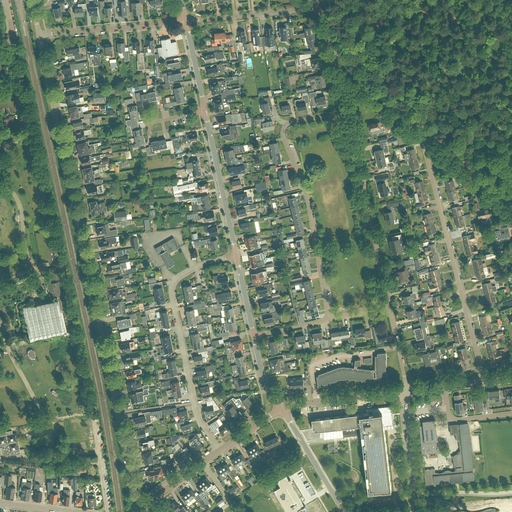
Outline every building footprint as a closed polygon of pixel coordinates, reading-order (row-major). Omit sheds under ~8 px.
[(60,4),(60,7),(54,8),(54,9),(53,9),(54,12),(55,12),(56,17),(62,15),(62,16),(69,16),(68,11),(65,11),(64,5),(63,3),(65,3),(64,0),(56,0),(58,4),(60,4)] [(86,8),(86,10),(90,10),(90,14),(98,14),(97,6),(95,7),(95,3),(89,3),(89,0),(85,0),(86,3),(86,8)] [(119,0),(113,0),(114,6),(117,6),(118,15),(126,14),(125,10),(126,10),(126,6),(125,6),(125,1),(120,1),(119,1),(119,0)] [(133,14),(140,13),(139,3),(143,3),(143,0),(135,0),(136,2),(132,3),(133,14)] [(151,7),(152,7),(152,8),(152,9),(160,7),(160,6),(160,5),(163,4),(161,0),(150,0),(151,7)] [(104,5),(104,1),(99,1),(100,8),(104,8),(105,13),(104,13),(104,15),(105,15),(105,16),(111,16),(111,7),(112,7),(112,4),(107,4),(107,5),(104,5)] [(83,8),(86,8),(86,3),(78,4),(78,5),(75,5),(76,15),(83,15),(83,8)] [(291,40),(307,37),(314,35),(312,27),(310,27),(310,24),(306,25),(307,28),(305,28),(306,32),(296,34),(293,34),(293,28),(289,28),(291,40)] [(291,40),(289,28),(286,28),(286,26),(279,27),(280,35),(280,37),(281,40),(287,39),(287,41),(291,41),(291,40)] [(273,28),(266,28),(266,33),(266,35),(267,35),(267,36),(265,36),(265,37),(263,37),(263,36),(262,36),(263,46),(276,45),(275,35),(273,35),(273,34),(273,28)] [(259,44),(259,46),(263,46),(262,36),(260,37),(259,29),(252,30),(253,30),(253,35),(252,35),(253,44),(253,45),(259,44)] [(242,31),(238,31),(238,34),(238,35),(239,41),(245,41),(245,42),(246,42),(246,37),(245,37),(244,31),(242,31)] [(220,37),(221,41),(226,41),(225,42),(227,43),(230,43),(230,46),(228,46),(229,52),(237,50),(236,47),(235,40),(231,40),(230,35),(226,35),(225,32),(221,33),(221,37),(220,37)] [(217,41),(221,41),(220,37),(221,37),(221,33),(214,33),(215,39),(212,40),(212,45),(217,45),(217,41)] [(314,35),(307,37),(309,46),(310,46),(311,49),(315,48),(314,45),(316,45),(315,39),(314,35)] [(171,42),(170,38),(161,40),(163,47),(158,48),(160,59),(165,58),(165,56),(179,53),(176,41),(171,42)] [(151,40),(151,39),(147,40),(147,44),(147,47),(143,47),(144,52),(148,52),(148,48),(151,48),(151,53),(155,52),(154,40),(151,40)] [(130,53),(137,52),(137,53),(138,60),(137,60),(138,69),(142,69),(143,72),(145,71),(145,69),(144,55),(140,55),(140,52),(140,47),(140,42),(139,42),(138,41),(135,41),(135,40),(134,40),(133,41),(132,41),(133,46),(129,46),(130,53)] [(125,52),(124,42),(124,41),(120,41),(120,42),(117,43),(118,45),(117,45),(117,49),(118,48),(118,53),(122,53),(122,52),(124,53),(125,60),(129,60),(129,58),(129,52),(125,52)] [(110,45),(110,43),(105,44),(104,44),(104,45),(104,46),(104,47),(105,47),(106,55),(109,55),(110,55),(110,56),(112,56),(112,55),(113,55),(112,45),(110,45)] [(94,64),(101,64),(101,59),(100,53),(97,54),(97,45),(89,46),(90,57),(93,56),(94,64)] [(78,47),(78,46),(76,47),(76,48),(67,50),(67,51),(66,51),(67,54),(68,54),(69,59),(75,57),(76,61),(84,59),(83,55),(81,56),(79,47),(78,47)] [(214,53),(204,55),(206,61),(216,59),(224,57),(222,51),(217,52),(217,51),(214,52),(214,53)] [(311,54),(304,54),(300,55),(300,58),(296,58),(298,65),(307,63),(308,66),(312,65),(312,67),(322,65),(321,61),(320,61),(319,58),(311,59),(311,58),(311,54)] [(175,62),(174,58),(165,60),(166,66),(171,65),(172,68),(180,67),(179,61),(175,62)] [(83,62),(76,63),(77,66),(71,67),(70,66),(64,68),(65,77),(75,75),(74,69),(84,68),(83,66),(88,66),(87,61),(83,62)] [(223,66),(223,63),(216,64),(217,67),(207,69),(209,76),(212,75),(213,76),(219,75),(218,73),(224,72),(223,70),(225,69),(224,66),(223,66)] [(167,72),(160,74),(160,77),(167,76),(168,82),(173,81),(173,80),(182,78),(181,72),(173,74),(172,71),(167,72)] [(323,76),(322,74),(315,76),(311,77),(312,80),(315,80),(314,79),(315,79),(317,87),(325,86),(324,81),(325,81),(325,80),(326,79),(326,76),(324,76),(324,75),(323,76)] [(79,84),(78,77),(78,76),(72,78),(73,80),(65,82),(66,86),(65,86),(66,89),(74,88),(74,87),(78,86),(78,84),(79,84)] [(224,86),(226,86),(225,81),(224,82),(224,80),(218,81),(214,82),(210,83),(212,89),(224,86)] [(176,95),(183,93),(182,86),(180,87),(179,84),(171,86),(172,89),(174,89),(176,95)] [(224,86),(212,89),(213,94),(217,93),(217,94),(221,93),(226,91),(226,89),(227,88),(226,86),(224,86)] [(150,100),(157,99),(156,97),(162,96),(160,90),(160,88),(154,89),(154,91),(148,93),(150,100)] [(106,100),(105,91),(94,92),(95,101),(106,100)] [(73,94),(67,95),(69,102),(74,101),(74,102),(80,101),(78,92),(73,94)] [(150,100),(148,93),(142,94),(142,92),(135,93),(137,101),(142,100),(143,102),(150,100)] [(10,100),(9,93),(0,94),(0,106),(8,105),(9,111),(16,110),(14,100),(10,100)] [(183,103),(183,101),(185,100),(185,99),(186,99),(185,96),(184,96),(183,93),(176,95),(177,101),(175,101),(168,102),(168,104),(167,104),(168,107),(183,103)] [(295,99),(295,101),(295,105),(297,105),(298,110),(306,108),(305,103),(309,102),(308,94),(302,95),(302,97),(295,99)] [(317,98),(316,95),(311,96),(312,101),(316,101),(317,104),(317,106),(322,105),(326,104),(325,96),(317,98)] [(215,106),(224,104),(223,102),(228,101),(227,97),(222,99),(222,98),(214,100),(215,106)] [(264,114),(268,113),(268,112),(270,111),(268,105),(272,104),(270,97),(264,98),(265,103),(261,104),(264,114)] [(130,113),(138,111),(136,104),(134,105),(132,98),(125,99),(126,108),(129,107),(130,113)] [(291,111),(290,106),(293,105),(292,98),(287,99),(288,104),(281,106),(282,107),(281,107),(281,110),(282,110),(283,113),(291,111)] [(127,126),(138,124),(137,119),(139,118),(138,111),(130,113),(131,119),(126,120),(127,126)] [(238,122),(236,114),(230,114),(230,113),(225,114),(226,116),(225,116),(218,118),(219,122),(220,122),(220,124),(227,122),(227,121),(232,120),(232,124),(238,122)] [(260,124),(260,125),(263,124),(264,131),(268,130),(268,129),(273,128),(272,121),(265,122),(264,118),(259,119),(253,120),(254,125),(260,124)] [(381,125),(380,122),(369,124),(370,130),(371,130),(373,134),(376,132),(375,129),(383,127),(383,128),(388,132),(392,127),(390,125),(388,127),(384,124),(381,125)] [(135,137),(143,135),(141,128),(139,129),(138,124),(127,126),(130,126),(132,131),(134,131),(135,137)] [(223,133),(222,133),(223,137),(226,136),(227,139),(236,137),(235,133),(237,132),(236,125),(231,126),(230,126),(230,128),(226,129),(226,130),(222,131),(223,133)] [(91,133),(90,129),(84,130),(80,131),(75,132),(77,139),(85,137),(84,134),(91,133)] [(198,139),(197,133),(192,134),(192,133),(190,133),(189,134),(189,135),(189,134),(188,134),(173,137),(176,152),(182,151),(181,142),(185,142),(185,144),(187,145),(190,145),(191,143),(190,141),(190,140),(198,139)] [(143,135),(135,137),(136,143),(134,143),(135,147),(143,145),(142,143),(144,142),(143,135)] [(338,205),(346,203),(343,189),(345,188),(335,135),(326,137),(332,170),(323,171),(324,176),(331,174),(331,177),(313,180),(315,192),(333,188),(334,194),(333,194),(334,202),(335,201),(336,203),(338,203),(338,205)] [(158,140),(160,148),(166,147),(167,149),(173,148),(172,140),(166,141),(165,139),(158,140)] [(154,149),(160,148),(158,140),(152,142),(152,144),(150,145),(150,146),(147,147),(149,154),(155,153),(154,149)] [(79,149),(94,146),(98,145),(97,143),(89,145),(88,141),(85,142),(78,144),(79,149)] [(271,153),(279,152),(277,142),(270,144),(271,149),(263,150),(264,154),(271,153)] [(380,158),(384,157),(383,152),(388,151),(387,147),(386,142),(381,143),(382,150),(375,151),(375,154),(374,154),(375,158),(376,158),(376,159),(380,158)] [(226,157),(235,155),(234,153),(241,151),(241,149),(244,148),(243,145),(233,146),(234,150),(232,150),(232,149),(225,150),(226,157)] [(94,146),(79,149),(80,155),(87,153),(87,154),(91,154),(90,151),(88,152),(88,150),(95,149),(94,146)] [(407,152),(403,153),(405,161),(409,160),(417,158),(414,148),(407,150),(407,152)] [(175,153),(177,164),(183,163),(181,152),(175,153)] [(279,152),(271,153),(273,162),(281,161),(279,152)] [(97,160),(96,155),(91,157),(90,156),(81,158),(82,164),(86,163),(87,164),(91,163),(91,161),(97,160)] [(226,157),(228,163),(235,162),(235,165),(243,163),(242,159),(238,160),(237,157),(235,158),(235,155),(226,157)] [(187,168),(199,165),(198,158),(189,160),(188,157),(184,157),(186,163),(187,168)] [(377,159),(377,162),(378,166),(386,165),(386,167),(389,166),(389,167),(388,167),(389,170),(395,169),(394,166),(393,162),(385,162),(384,157),(380,158),(376,159),(377,159)] [(417,158),(409,160),(412,169),(419,167),(417,158)] [(248,168),(247,162),(244,163),(243,163),(235,165),(236,166),(229,168),(230,174),(245,171),(245,168),(248,168)] [(194,176),(197,175),(198,176),(200,176),(200,175),(201,174),(199,165),(187,168),(185,168),(185,172),(191,175),(191,172),(193,172),(194,176)] [(83,169),(84,175),(99,172),(98,169),(92,170),(92,167),(83,169)] [(280,180),(288,178),(286,169),(279,170),(280,180)] [(99,175),(99,172),(84,175),(86,182),(94,180),(94,177),(99,175)] [(235,189),(238,187),(238,186),(242,186),(240,177),(234,178),(234,180),(232,181),(233,187),(234,187),(235,189)] [(288,178),(280,180),(282,189),(290,188),(288,178)] [(467,185),(467,186),(468,186),(472,189),(476,185),(469,179),(467,185)] [(448,191),(455,189),(453,180),(445,182),(448,191)] [(257,191),(267,188),(265,181),(255,183),(257,191)] [(387,194),(387,193),(390,192),(389,188),(386,188),(385,183),(383,183),(383,181),(379,182),(380,184),(379,184),(381,195),(387,194)] [(417,192),(425,190),(422,181),(415,183),(417,192)] [(198,184),(197,182),(182,185),(177,186),(177,185),(172,186),(175,197),(184,195),(183,191),(187,190),(195,188),(197,188),(198,191),(200,191),(209,189),(207,183),(202,184),(199,184),(199,183),(198,184)] [(102,188),(101,185),(97,186),(97,185),(88,187),(88,190),(89,194),(98,192),(98,189),(102,188)] [(247,201),(247,200),(248,200),(247,196),(253,195),(252,188),(244,189),(245,193),(235,195),(236,202),(244,201),(244,202),(247,201)] [(455,189),(448,191),(450,200),(457,198),(455,189)] [(425,190),(417,192),(420,201),(427,200),(425,190)] [(194,204),(209,201),(208,194),(198,196),(199,200),(194,201),(194,204)] [(291,207),(298,205),(296,197),(291,198),(290,194),(281,196),(282,201),(289,199),(289,200),(289,204),(290,204),(291,207)] [(324,196),(330,232),(339,230),(338,224),(342,223),(344,231),(351,229),(346,205),(339,206),(341,217),(336,218),(332,195),(324,196)] [(209,201),(194,204),(195,207),(197,206),(197,210),(210,207),(209,201)] [(389,212),(385,212),(387,223),(393,222),(392,216),(394,216),(393,208),(403,205),(402,201),(387,205),(389,212)] [(479,211),(478,208),(479,208),(477,202),(473,203),(475,209),(476,215),(478,214),(479,219),(481,218),(483,224),(488,222),(486,217),(492,215),(490,208),(479,211)] [(244,216),(243,214),(247,214),(246,212),(257,209),(256,203),(249,204),(244,205),(244,208),(238,209),(239,215),(240,217),(244,216)] [(110,205),(105,206),(91,209),(93,215),(99,214),(102,214),(101,211),(107,210),(111,209),(110,205)] [(293,216),(300,214),(298,205),(291,207),(292,210),(291,210),(292,214),(293,214),(293,216)] [(454,217),(462,215),(461,214),(459,206),(452,208),(454,217)] [(115,221),(127,219),(126,210),(114,212),(115,221)] [(215,218),(214,212),(200,215),(201,219),(206,217),(207,220),(215,218)] [(426,224),(433,223),(431,213),(423,215),(426,224)] [(295,224),(302,223),(300,214),(293,216),(293,218),(293,222),(294,221),(295,224)] [(462,215),(454,217),(457,227),(464,225),(462,216),(462,215)] [(495,231),(497,239),(502,238),(510,236),(508,228),(509,226),(511,227),(511,225),(511,218),(508,225),(499,227),(500,230),(495,231)] [(241,223),(241,226),(241,229),(242,229),(242,230),(250,228),(250,232),(256,230),(254,221),(249,222),(241,223)] [(302,223),(295,224),(296,227),(295,228),(296,232),(297,231),(297,233),(304,232),(302,223)] [(433,223),(426,224),(426,226),(428,234),(435,232),(433,223)] [(104,233),(105,236),(118,234),(117,229),(110,230),(111,231),(110,231),(108,224),(105,225),(96,226),(96,229),(97,233),(97,232),(98,234),(104,233)] [(211,228),(211,225),(204,226),(205,232),(209,231),(210,234),(218,233),(217,227),(211,228)] [(55,259),(49,230),(40,232),(35,233),(35,235),(36,237),(41,262),(46,261),(55,259)] [(465,246),(473,244),(472,240),(475,239),(474,234),(470,235),(470,234),(463,236),(465,246)] [(245,243),(254,241),(254,240),(257,239),(256,235),(246,237),(246,240),(245,240),(245,241),(245,243)] [(109,247),(110,246),(112,246),(112,243),(117,242),(115,236),(113,237),(108,238),(105,238),(106,241),(100,242),(101,245),(100,246),(99,246),(99,247),(100,247),(100,248),(101,248),(106,247),(108,247),(109,247)] [(174,251),(180,247),(174,237),(155,248),(159,256),(161,255),(168,268),(174,264),(169,253),(174,250),(174,251)] [(213,249),(218,248),(217,239),(212,240),(211,238),(200,240),(200,239),(194,240),(195,247),(199,247),(198,245),(207,243),(208,247),(212,246),(213,249)] [(298,249),(305,247),(303,238),(296,240),(297,242),(294,242),(295,246),(297,246),(298,249)] [(393,253),(401,251),(399,239),(390,241),(393,253)] [(245,243),(246,246),(247,247),(248,246),(248,249),(258,247),(257,241),(254,241),(245,243)] [(429,255),(437,253),(434,243),(429,245),(427,245),(428,247),(424,248),(425,254),(429,253),(429,255)] [(473,244),(465,246),(468,255),(475,253),(477,252),(476,247),(474,247),(473,244)] [(300,257),(307,256),(305,247),(298,249),(299,251),(298,252),(299,256),(300,255),(300,257)] [(115,255),(114,251),(109,252),(106,253),(102,254),(102,256),(101,256),(102,260),(106,260),(107,260),(111,259),(110,256),(115,255)] [(251,261),(263,258),(262,252),(250,255),(251,261)] [(437,253),(429,255),(430,256),(432,264),(439,262),(437,253)] [(302,266),(309,264),(307,256),(300,257),(301,259),(300,259),(301,263),(302,266)] [(264,263),(263,258),(251,261),(252,267),(263,264),(264,264),(264,263)] [(475,270),(483,268),(480,258),(473,260),(475,270)] [(149,259),(144,262),(147,268),(152,265),(149,259)] [(409,277),(407,268),(407,266),(414,265),(413,259),(404,261),(406,267),(404,268),(404,270),(398,271),(399,276),(398,276),(398,279),(399,279),(400,281),(401,282),(402,282),(410,280),(409,277)] [(109,273),(113,272),(113,270),(121,268),(125,267),(124,262),(120,263),(108,266),(109,273)] [(309,264),(302,266),(303,269),(302,269),(303,273),(304,273),(304,275),(311,273),(309,264)] [(61,284),(58,269),(58,268),(57,268),(57,267),(56,267),(47,269),(48,273),(45,274),(46,282),(47,284),(49,293),(50,299),(52,298),(52,300),(50,301),(49,301),(46,302),(40,303),(39,303),(35,304),(35,303),(35,302),(34,301),(30,298),(28,301),(21,303),(29,340),(65,332),(67,338),(71,337),(71,334),(72,333),(67,310),(66,307),(61,284),(61,283),(61,284)] [(483,268),(475,270),(478,279),(485,277),(483,268)] [(432,281),(440,279),(437,269),(430,271),(432,281)] [(128,278),(128,277),(132,276),(132,273),(129,274),(127,274),(116,276),(110,277),(112,283),(117,282),(118,285),(125,284),(123,279),(128,278)] [(219,278),(218,274),(213,276),(214,279),(215,279),(217,287),(221,286),(220,284),(224,283),(225,284),(228,283),(228,282),(229,282),(228,276),(219,278)] [(440,279),(432,281),(435,290),(442,288),(440,279)] [(305,290),(312,288),(310,280),(303,281),(304,283),(303,283),(304,287),(305,287),(305,290)] [(149,284),(150,290),(154,289),(156,295),(158,295),(164,294),(162,286),(161,287),(160,282),(149,284)] [(259,295),(268,294),(271,293),(270,289),(270,287),(273,287),(272,282),(264,284),(264,287),(265,288),(258,290),(259,295)] [(483,284),(485,293),(494,291),(497,290),(495,285),(491,286),(490,282),(483,284)] [(192,292),(196,292),(203,290),(201,284),(196,286),(196,288),(192,289),(191,285),(183,286),(185,294),(192,292)] [(407,288),(409,287),(408,284),(399,286),(401,294),(408,293),(407,288)] [(411,306),(416,305),(416,301),(414,302),(413,299),(416,298),(415,293),(419,292),(418,285),(411,286),(413,293),(409,294),(409,295),(403,296),(405,303),(410,302),(411,306)] [(126,298),(132,297),(137,296),(136,292),(126,294),(126,291),(123,292),(122,288),(118,289),(115,290),(110,292),(110,295),(110,298),(111,298),(125,295),(126,298)] [(307,299),(314,297),(312,288),(305,290),(306,293),(305,293),(306,297),(307,297),(307,299)] [(222,293),(221,290),(211,292),(212,295),(216,294),(217,301),(222,300),(222,299),(232,297),(231,291),(222,293)] [(494,291),(485,293),(488,303),(495,301),(493,292),(494,292),(494,291)] [(192,292),(185,294),(186,301),(194,299),(193,295),(196,295),(196,292),(192,292)] [(158,295),(156,295),(157,305),(163,303),(163,302),(165,301),(164,294),(158,295)] [(435,306),(442,305),(440,295),(432,297),(435,306)] [(309,307),(316,306),(314,297),(307,299),(308,301),(307,301),(308,305),(309,305),(309,307)] [(113,309),(125,306),(124,300),(111,303),(113,309)] [(272,305),(271,301),(268,302),(260,303),(262,310),(269,308),(270,312),(278,310),(277,306),(274,307),(274,305),(272,305)] [(416,305),(411,306),(412,309),(406,311),(408,318),(414,317),(421,316),(419,310),(416,311),(415,308),(417,308),(416,305)] [(442,305),(435,306),(437,316),(445,314),(442,305)] [(125,306),(113,309),(114,314),(126,312),(125,306)] [(316,306),(309,307),(310,311),(306,311),(307,315),(311,314),(311,317),(318,315),(316,306)] [(226,316),(234,314),(233,310),(232,307),(225,309),(226,316)] [(188,317),(195,316),(193,309),(186,310),(188,317)] [(156,320),(168,318),(167,311),(160,312),(161,317),(159,318),(159,317),(156,317),(156,320)] [(266,325),(274,323),(273,320),(280,318),(279,311),(272,312),(273,316),(270,317),(264,319),(266,325)] [(118,326),(119,326),(120,327),(128,325),(132,325),(131,319),(137,318),(136,313),(126,315),(127,318),(118,320),(119,323),(118,323),(118,326)] [(225,323),(235,321),(235,319),(235,318),(234,314),(226,316),(227,319),(224,320),(225,323)] [(479,316),(482,326),(489,324),(489,321),(491,321),(490,314),(479,316)] [(195,316),(188,317),(189,325),(196,323),(195,316)] [(170,325),(168,318),(156,320),(157,323),(160,323),(160,322),(162,321),(163,326),(170,325)] [(237,328),(235,321),(225,323),(224,323),(225,331),(237,328)] [(414,328),(416,339),(421,338),(424,337),(427,336),(425,327),(427,326),(426,321),(418,323),(419,327),(414,328)] [(452,333),(461,331),(458,322),(451,323),(453,332),(452,332),(452,333)] [(489,324),(482,326),(484,335),(492,333),(489,325),(489,324)] [(381,343),(380,341),(387,339),(385,332),(378,333),(376,325),(372,326),(375,344),(381,343)] [(137,331),(136,326),(129,327),(129,330),(128,330),(121,331),(122,339),(130,337),(129,333),(137,331)] [(364,331),(364,327),(354,329),(356,336),(364,335),(365,338),(371,337),(370,330),(364,331)] [(339,331),(340,338),(341,340),(348,338),(349,340),(350,340),(351,345),(355,344),(352,335),(349,335),(348,329),(339,331)] [(335,341),(341,340),(340,338),(339,331),(330,333),(331,338),(327,339),(328,345),(335,344),(335,341)] [(461,331),(452,333),(452,334),(454,334),(456,342),(463,340),(461,331)] [(193,341),(200,340),(198,332),(191,334),(190,334),(190,338),(192,338),(193,341)] [(328,345),(327,339),(325,339),(325,338),(322,339),(322,338),(321,332),(312,334),(313,343),(320,342),(321,347),(326,346),(328,345)] [(163,344),(171,343),(170,335),(162,337),(163,344)] [(305,342),(304,335),(295,336),(297,343),(302,342),(303,347),(309,346),(308,341),(305,342)] [(421,338),(422,342),(414,344),(416,351),(426,348),(425,344),(429,344),(428,339),(434,338),(434,335),(427,336),(424,337),(421,338)] [(282,346),(289,344),(288,338),(273,340),(274,341),(269,342),(272,353),(278,352),(277,346),(282,345),(282,346)] [(201,339),(200,340),(193,341),(194,348),(201,347),(201,348),(204,348),(202,339),(201,339)] [(241,339),(233,341),(233,339),(230,339),(230,341),(224,342),(225,348),(229,347),(242,344),(241,339)] [(131,350),(130,347),(135,346),(134,341),(121,344),(121,345),(120,346),(121,347),(121,348),(122,351),(128,350),(131,350)] [(489,352),(496,350),(496,349),(493,341),(486,343),(489,352)] [(171,343),(163,344),(164,348),(162,348),(163,354),(165,353),(165,352),(173,350),(171,343)] [(227,356),(234,354),(234,351),(243,349),(242,344),(229,347),(230,353),(227,353),(227,356)] [(460,359),(467,357),(465,348),(458,350),(460,359)] [(207,350),(201,351),(202,354),(194,356),(196,363),(206,361),(205,357),(208,356),(207,350)] [(496,350),(489,352),(491,361),(498,360),(498,358),(501,358),(500,351),(496,351),(496,350)] [(435,369),(436,371),(442,370),(438,351),(423,354),(425,363),(427,370),(435,369)] [(140,352),(132,354),(132,355),(130,356),(124,358),(125,361),(124,362),(124,364),(125,364),(125,365),(130,364),(131,364),(133,364),(133,363),(134,363),(133,359),(142,357),(140,352)] [(338,367),(323,372),(318,374),(319,376),(316,376),(318,386),(324,385),(324,384),(330,383),(330,382),(336,381),(336,379),(348,378),(349,379),(355,379),(355,380),(361,379),(361,381),(368,380),(368,382),(374,381),(374,378),(376,378),(378,378),(378,380),(387,379),(385,366),(386,366),(386,359),(386,352),(377,353),(377,356),(375,356),(375,369),(373,370),(364,369),(363,368),(358,368),(357,368),(357,365),(361,364),(360,359),(355,360),(355,362),(354,365),(354,367),(344,366),(338,367)] [(236,364),(244,363),(243,355),(236,357),(235,357),(234,354),(227,356),(229,356),(229,360),(235,359),(236,364)] [(275,365),(284,363),(283,357),(278,358),(270,360),(272,366),(275,365)] [(467,357),(460,359),(460,360),(463,369),(470,367),(467,357)] [(169,368),(176,366),(174,359),(167,361),(167,358),(161,359),(162,364),(168,363),(169,368)] [(244,363),(236,364),(238,373),(239,373),(246,372),(244,363)] [(275,365),(272,366),(273,371),(280,369),(280,370),(283,369),(284,372),(290,371),(289,368),(288,368),(287,363),(284,363),(275,365)] [(199,378),(207,376),(210,376),(209,373),(210,372),(210,371),(214,370),(213,364),(207,366),(207,369),(197,371),(199,378)] [(176,366),(169,368),(170,371),(167,371),(167,373),(164,373),(165,379),(174,377),(173,374),(177,373),(176,366)] [(128,377),(136,376),(135,373),(141,372),(141,368),(131,370),(126,371),(127,374),(126,374),(127,377),(128,377)] [(309,375),(308,374),(305,374),(306,379),(303,380),(302,377),(289,379),(290,384),(290,385),(291,384),(293,384),(294,389),(304,388),(303,385),(310,384),(309,375)] [(240,381),(239,378),(234,379),(235,384),(236,384),(237,390),(242,389),(242,387),(249,386),(247,379),(240,381)] [(136,382),(136,380),(128,382),(129,389),(136,387),(136,386),(141,385),(140,382),(136,382)] [(179,381),(172,382),(171,380),(161,382),(162,386),(172,384),(173,389),(173,390),(180,388),(179,381)] [(202,394),(210,392),(209,387),(214,386),(213,384),(219,383),(219,380),(213,380),(207,382),(208,386),(200,387),(202,394)] [(173,389),(167,390),(168,394),(173,393),(174,397),(175,398),(169,399),(170,402),(175,401),(179,401),(179,396),(182,395),(180,388),(173,390),(173,389)] [(500,401),(499,390),(484,391),(485,398),(488,397),(489,398),(494,398),(495,402),(500,401)] [(141,400),(140,394),(140,391),(136,392),(130,393),(132,402),(141,400)] [(460,401),(459,394),(454,395),(456,413),(467,412),(466,405),(463,406),(462,401),(460,401)] [(206,406),(204,406),(205,409),(205,410),(206,414),(214,412),(214,410),(218,409),(216,404),(213,399),(211,396),(208,397),(209,400),(208,400),(209,404),(209,405),(206,406)] [(235,399),(233,400),(237,406),(243,402),(244,404),(244,405),(244,406),(245,407),(246,408),(247,407),(250,405),(251,405),(252,404),(252,403),(247,396),(244,399),(242,397),(235,399)] [(232,419),(239,414),(234,408),(237,406),(233,400),(232,399),(226,403),(228,405),(224,407),(226,411),(232,419)] [(482,403),(482,399),(471,400),(471,405),(475,405),(476,411),(487,409),(486,403),(482,403)] [(393,425),(391,406),(372,408),(372,413),(369,413),(369,412),(311,419),(312,429),(315,429),(316,431),(320,431),(320,436),(323,436),(324,439),(343,437),(343,436),(359,434),(358,426),(361,426),(362,438),(363,448),(366,448),(366,450),(365,451),(369,489),(373,489),(373,491),(379,491),(381,490),(381,491),(391,490),(384,432),(382,432),(382,429),(384,429),(384,426),(393,425)] [(180,418),(188,417),(187,410),(177,412),(177,409),(176,409),(176,407),(163,409),(164,416),(168,415),(167,414),(172,413),(173,416),(179,415),(180,418)] [(144,423),(152,422),(150,415),(152,415),(156,415),(157,418),(162,417),(161,410),(150,411),(142,413),(143,416),(135,418),(137,425),(140,424),(141,427),(144,427),(144,423)] [(66,421),(68,427),(90,422),(88,416),(66,421)] [(426,455),(425,453),(437,452),(436,441),(437,441),(435,419),(422,421),(423,426),(419,426),(422,454),(422,456),(426,455)] [(220,426),(216,420),(209,425),(215,434),(221,430),(222,433),(230,428),(226,422),(220,426)] [(182,421),(177,423),(178,429),(182,428),(184,432),(188,431),(188,432),(191,431),(191,430),(192,429),(192,428),(191,426),(190,423),(185,425),(184,421),(182,421)] [(449,425),(450,429),(450,433),(455,433),(455,434),(455,435),(455,436),(456,436),(456,437),(455,437),(456,439),(457,439),(458,443),(458,444),(459,444),(459,445),(459,446),(459,447),(459,448),(460,448),(460,449),(460,450),(460,451),(459,451),(459,452),(458,454),(457,454),(456,454),(455,454),(454,454),(454,455),(451,456),(453,460),(453,461),(453,463),(453,464),(454,465),(454,467),(455,468),(455,469),(455,470),(454,470),(454,471),(453,471),(452,471),(451,471),(451,470),(450,470),(449,470),(448,470),(447,470),(446,470),(445,470),(444,471),(443,471),(442,472),(441,472),(440,472),(439,472),(438,472),(438,473),(436,473),(435,473),(435,468),(433,468),(424,469),(425,485),(434,484),(473,480),(469,433),(469,431),(468,423),(459,424),(458,424),(449,425)] [(4,432),(3,427),(0,427),(0,461),(1,461),(0,458),(0,454),(3,454),(3,455),(8,454),(9,455),(20,453),(18,442),(16,433),(12,434),(11,430),(4,432)] [(145,429),(136,431),(137,434),(136,434),(136,436),(137,436),(137,437),(143,436),(143,437),(147,436),(146,431),(147,431),(147,429),(145,429)] [(80,442),(79,430),(70,430),(70,443),(80,442)] [(195,436),(189,441),(190,447),(190,449),(192,451),(195,448),(196,450),(202,445),(200,442),(198,440),(195,436)] [(271,439),(273,445),(277,444),(278,447),(282,445),(278,438),(277,439),(276,437),(271,439)] [(154,443),(153,439),(149,440),(146,440),(146,441),(141,442),(142,449),(150,447),(150,444),(154,443)] [(273,445),(271,439),(265,442),(266,445),(264,446),(268,454),(276,450),(273,445)] [(256,444),(251,447),(259,460),(264,457),(265,458),(268,456),(263,449),(261,451),(256,444)] [(177,448),(176,449),(175,447),(173,449),(174,456),(177,459),(179,457),(182,461),(189,456),(191,454),(192,453),(188,449),(188,450),(187,449),(185,451),(185,452),(183,449),(182,450),(179,446),(177,448)] [(246,450),(251,457),(253,461),(255,460),(256,461),(258,459),(259,460),(251,447),(246,450)] [(144,458),(152,457),(152,454),(156,454),(156,450),(155,451),(154,450),(151,451),(147,451),(147,453),(143,454),(144,458)] [(236,457),(241,464),(244,463),(243,462),(246,461),(241,454),(236,457)] [(243,467),(241,464),(236,457),(231,460),(238,471),(243,467)] [(78,465),(78,462),(75,462),(76,466),(77,470),(72,470),(73,475),(82,474),(82,471),(85,470),(85,464),(78,465)] [(226,474),(229,473),(232,478),(237,475),(233,469),(231,470),(226,463),(221,466),(226,474)] [(159,478),(163,477),(163,475),(167,474),(165,465),(149,468),(150,470),(147,470),(148,474),(147,474),(148,480),(150,481),(154,480),(154,479),(159,478)] [(227,476),(226,474),(221,466),(216,470),(221,477),(220,477),(223,481),(221,482),(223,485),(225,484),(223,480),(225,478),(227,476)] [(280,486),(274,490),(286,511),(306,511),(307,510),(304,506),(305,505),(305,504),(302,506),(300,502),(302,501),(290,481),(291,480),(290,479),(289,480),(286,475),(277,480),(280,486)] [(208,491),(212,488),(214,490),(215,490),(217,488),(214,484),(213,485),(211,483),(211,484),(206,478),(204,479),(203,479),(200,481),(208,491)] [(248,485),(249,487),(260,481),(258,478),(248,485)] [(49,501),(52,502),(54,503),(55,502),(56,502),(57,493),(57,487),(53,487),(52,481),(47,481),(47,493),(50,493),(49,501)] [(210,492),(208,491),(200,481),(198,482),(199,483),(196,485),(201,491),(198,494),(207,505),(209,502),(206,498),(205,498),(204,497),(210,492)] [(13,497),(14,487),(7,486),(5,496),(13,497)] [(234,487),(234,486),(229,490),(231,493),(232,493),(235,497),(237,495),(239,494),(236,490),(236,489),(234,487)] [(69,495),(69,490),(63,489),(63,495),(62,495),(61,502),(65,502),(65,503),(67,503),(68,503),(69,499),(70,497),(69,496),(69,495)] [(207,505),(198,494),(196,495),(191,489),(189,490),(188,490),(186,492),(191,499),(194,497),(197,500),(199,499),(204,506),(207,505)] [(244,501),(254,494),(250,489),(240,496),(244,501)] [(186,502),(191,499),(186,492),(183,494),(184,494),(181,496),(186,502)] [(96,506),(94,493),(86,495),(87,498),(86,498),(87,502),(88,501),(89,506),(92,506),(93,506),(95,506),(96,506)] [(218,504),(224,500),(221,496),(215,500),(218,504)] [(177,504),(175,501),(173,503),(173,502),(169,505),(174,511),(175,511),(184,511),(187,510),(183,505),(180,507),(178,503),(177,504)]
